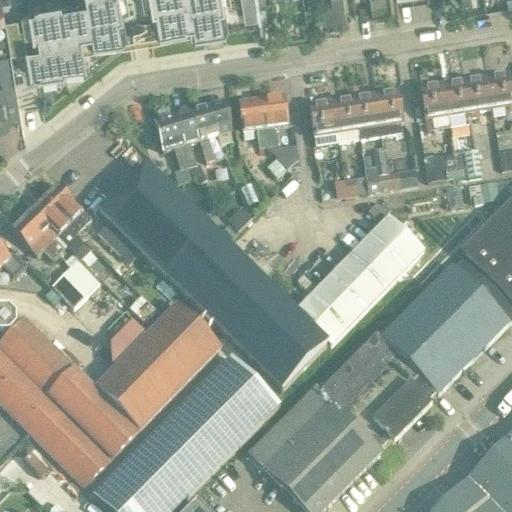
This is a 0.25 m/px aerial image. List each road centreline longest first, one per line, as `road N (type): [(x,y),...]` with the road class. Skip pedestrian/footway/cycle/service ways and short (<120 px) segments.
road 1 (residential): [(0,184),(110,93),(511,22)]
road 2 (tertiary): [(386,511),(511,390)]
